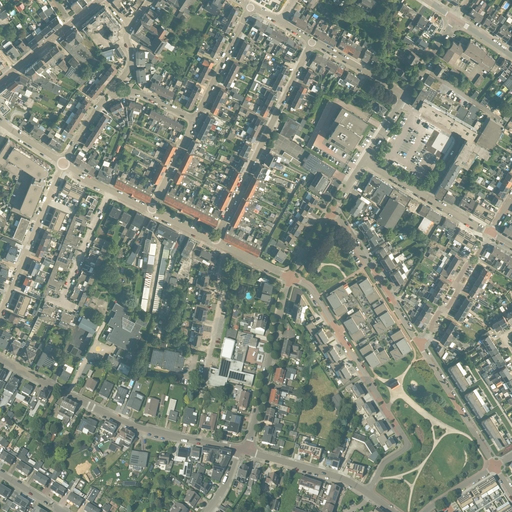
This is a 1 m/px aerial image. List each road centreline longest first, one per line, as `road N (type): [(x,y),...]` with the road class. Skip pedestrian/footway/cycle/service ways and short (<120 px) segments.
road 1 (residential): [(244,449),(132,424),(0,358)]
road 2 (residential): [(366,493),(383,463),(407,444),(315,297)]
road 3 (residential): [(214,240),(311,41)]
road 4 (residential): [(244,449),(289,278)]
road 5 (residential): [(0,317),(62,163)]
road 6 (residential): [(190,377),(203,380),(227,247)]
road 7 (residential): [(495,466),(418,343)]
road 8 (residential): [(425,197),(457,141),(400,103)]
road 9 (residential): [(418,343),(490,233)]
road 10 (residential): [(366,493),(337,476),(244,449)]
road 11 (residential): [(250,5),(194,120)]
road 12 (residential): [(62,303),(109,190)]
